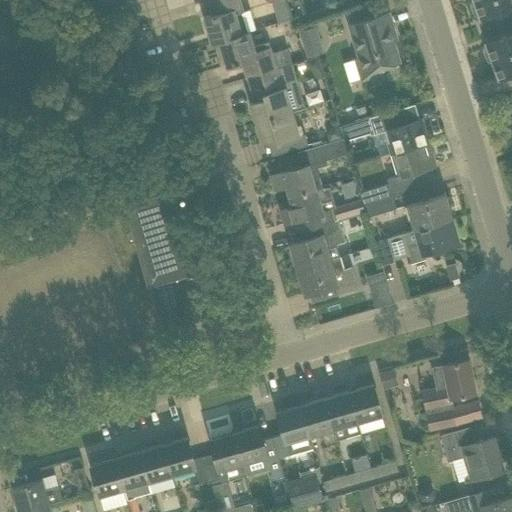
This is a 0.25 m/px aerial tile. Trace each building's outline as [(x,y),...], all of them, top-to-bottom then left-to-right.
[(209,43),(216,40),(239,33),(247,31),(255,29),(249,9),(243,11),(240,0),(207,0),(205,1),(209,14),(201,17),(209,43)] [(511,0),(473,0),(471,5),(474,13),(479,16),(480,18),(511,6),(511,0)] [(381,66),(399,60),(389,28),(393,27),(388,11),(369,17),(346,23),(363,78),(382,72),(381,66)] [(317,37),(313,25),(298,30),(302,41),(317,37)] [(239,33),(216,40),(223,66),(240,61),(244,77),(247,76),(275,68),(283,66),(290,63),(286,48),(273,52),(270,41),(252,46),(247,31),(239,33)] [(511,32),(485,42),(486,44),(484,49),(487,58),(492,60),(498,78),(511,73),(511,74),(511,32)] [(320,70),(316,58),(305,61),(307,68),(313,72),(320,70)] [(275,68),(247,76),(254,101),(248,103),(254,123),(291,111),(303,108),(296,83),(290,63),(283,66),(275,68)] [(338,126),(342,137),(342,139),(371,130),(372,133),(383,130),(390,152),(427,141),(420,118),(400,125),(395,109),(375,115),(338,126)] [(290,149),(306,144),(302,133),(298,134),(291,111),(254,123),(260,142),(274,138),(276,143),(288,139),(290,149)] [(342,137),(338,126),(338,125),(330,127),(327,133),(329,141),(342,137)] [(347,153),(342,139),(342,137),(329,141),(311,147),(315,162),(347,153)] [(427,141),(390,152),(396,174),(386,177),(388,181),(391,193),(418,185),(413,170),(434,164),(427,141)] [(289,195),(320,185),(317,174),(310,176),(306,163),(270,174),(274,188),(286,184),(289,195)] [(353,178),(341,182),(345,197),(358,193),(353,178)] [(391,193),(388,181),(358,190),(360,198),(361,202),(391,193)] [(148,195),(145,185),(122,192),(125,201),(148,195)] [(337,220),(364,211),(361,202),(360,198),(335,206),(330,186),(320,186),(320,185),(289,195),(293,206),(281,210),(285,222),(312,214),(315,224),(319,223),(336,218),(337,220)] [(215,282),(202,238),(196,218),(181,223),(171,189),(123,203),(147,285),(148,284),(161,330),(208,317),(199,287),(215,282)] [(364,211),(366,217),(396,208),(391,193),(361,202),(364,211)] [(412,216),(416,228),(450,217),(443,194),(403,206),(407,218),(412,216)] [(450,217),(416,228),(416,229),(401,233),(407,253),(410,262),(425,258),(423,251),(458,240),(450,217)] [(336,218),(319,223),(315,224),(318,234),(290,242),(298,267),(327,258),(323,246),(343,240),(337,220),(336,218)] [(407,253),(401,233),(387,237),(393,256),(407,253)] [(373,241),(380,265),(394,261),(393,256),(387,237),(373,241)] [(327,258),(298,267),(305,292),(309,291),(333,284),(336,294),(357,287),(350,264),(341,267),(337,256),(327,259),(327,258)] [(446,266),(450,280),(458,277),(454,263),(446,266)] [(367,275),(372,293),(387,288),(382,270),(367,275)] [(333,284),(309,291),(312,301),(336,294),(333,284)] [(376,307),(391,302),(387,288),(372,293),(376,307)] [(457,425),(451,396),(476,391),(469,357),(443,363),(443,365),(432,367),(436,387),(423,390),(429,430),(457,425)] [(379,372),(384,389),(398,385),(393,368),(379,372)] [(373,383),(348,390),(357,421),(382,414),(378,403),(373,383)] [(348,390),(325,397),(333,428),(337,439),(360,433),(357,421),(348,390)] [(325,397),(301,404),(310,434),(333,428),(325,397)] [(273,436),(279,458),(313,447),(309,435),(310,434),(301,404),(277,411),(283,433),(273,436)] [(258,425),(234,432),(243,463),(245,470),(246,474),(269,467),(272,478),(284,475),(279,458),(273,436),(262,439),(258,425)] [(448,432),(440,435),(447,461),(467,455),(473,477),(501,468),(491,435),(474,440),(470,426),(458,430),(448,432)] [(203,456),(210,480),(220,477),(221,481),(246,474),(245,470),(243,463),(234,432),(210,439),(214,453),(203,456)] [(162,444),(170,474),(195,467),(199,483),(210,480),(203,456),(192,459),(186,437),(162,444)] [(138,451),(147,481),(170,474),(162,444),(138,451)] [(147,481),(138,451),(114,458),(123,488),(147,481)] [(114,458),(90,465),(98,495),(123,488),(114,458)] [(373,477),(398,470),(395,460),(370,467),(373,477)] [(89,492),(82,467),(72,470),(80,494),(89,492)] [(349,484),(373,477),(370,467),(347,474),(349,484)] [(285,481),(293,508),(322,499),(315,472),(285,481)] [(325,490),(349,484),(347,474),(323,481),(325,490)] [(18,511),(48,503),(62,499),(58,485),(44,489),(41,479),(11,487),(18,511)] [(375,511),(369,486),(359,489),(365,511),(375,511)] [(420,500),(425,503),(430,501),(433,496),(432,491),(427,488),(421,489),(418,494),(420,500)] [(469,493),(443,500),(446,511),(459,511),(466,510),(466,511),(511,511),(511,499),(511,496),(492,501),(490,502),(486,490),(469,494),(469,493)] [(90,495),(79,498),(82,509),(94,506),(90,495)] [(138,511),(134,496),(126,499),(127,502),(129,511),(138,511)] [(338,507),(335,496),(328,498),(331,509),(338,507)] [(219,511),(216,499),(204,503),(206,511),(219,511)] [(261,502),(254,504),(256,511),(261,511),(264,511),(261,502)] [(50,511),(48,503),(18,511),(50,511)]
